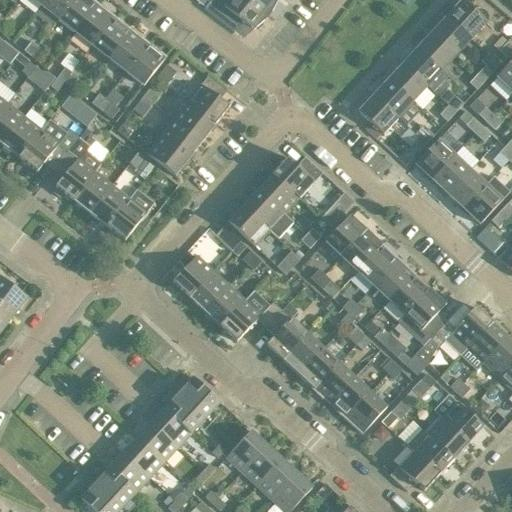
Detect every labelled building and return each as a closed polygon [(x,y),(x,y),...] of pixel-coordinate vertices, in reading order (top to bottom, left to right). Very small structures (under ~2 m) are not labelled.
[(46,0),(41,7),(58,20),(73,0),(46,0)] [(75,34),(82,25),(97,5),(90,0),(73,0),(58,20),(75,34)] [(193,0),(204,9),(209,3),(205,0),(193,0)] [(241,22),(253,31),(265,21),(261,15),(264,11),(249,0),(230,0),(226,6),(214,0),(211,0),(209,3),(204,9),(204,10),(233,33),(241,22)] [(249,0),(264,11),(270,16),(277,2),(275,0),(249,0)] [(478,10),(474,12),(462,0),(446,17),(471,40),(486,23),(488,19),(487,14),(483,11),(478,10)] [(75,34),(92,47),(114,19),(97,5),(82,25),(75,34)] [(471,40),(446,17),(432,32),(456,55),(471,40)] [(92,47),(109,60),(131,32),(114,19),(92,47)] [(9,25),(3,20),(0,24),(0,33),(2,35),(9,25)] [(109,60),(126,73),(148,45),(131,32),(109,60)] [(456,55),(432,32),(417,48),(441,71),(456,55)] [(501,38),(493,46),(498,51),(506,43),(501,38)] [(23,52),(30,57),(37,47),(31,42),(23,52)] [(506,58),(511,51),(511,47),(507,42),(506,43),(498,51),(506,58)] [(144,87),(166,59),(148,45),(126,73),(144,87)] [(36,61),(43,52),(37,47),(30,57),(36,61)] [(402,64),(427,87),(433,92),(447,76),(441,71),(417,48),(402,64)] [(511,61),(496,79),(511,93),(511,61)] [(22,73),(28,78),(36,69),(29,64),(22,73)] [(427,87),(402,64),(388,80),(412,102),(427,87)] [(477,74),(484,81),(492,73),(485,66),(477,74)] [(165,68),(156,80),(165,87),(174,75),(165,68)] [(34,83),(42,74),(36,69),(28,78),(34,83)] [(64,83),(71,74),(65,69),(57,78),(64,83)] [(70,88),(77,79),(71,74),(64,83),(70,88)] [(484,81),(477,74),(468,83),(476,90),(484,81)] [(215,126),(229,108),(220,101),(227,92),(208,77),(187,104),(215,126)] [(64,83),(57,78),(50,88),(56,93),(64,83)] [(412,102),(388,80),(373,95),(397,118),(412,102)] [(143,97),(153,105),(158,98),(148,91),(143,97)] [(91,105),(98,110),(105,100),(99,95),(91,105)] [(397,118),(373,95),(357,112),(371,124),(382,134),(382,135),(397,118)] [(153,105),(143,97),(138,104),(148,111),(153,105)] [(455,113),(463,104),(455,97),(447,106),(455,113)] [(98,110),(111,120),(118,111),(105,100),(98,110)] [(174,121),(202,143),(215,126),(187,104),(174,121)] [(0,114),(0,145),(2,147),(24,118),(7,105),(0,114)] [(455,113),(447,106),(439,115),(446,122),(455,113)] [(476,115),(485,123),(492,115),(483,107),(476,115)] [(86,128),(96,116),(88,110),(79,122),(86,128)] [(501,124),(492,115),(485,123),(494,131),(501,124)] [(19,160),(41,132),(24,118),(2,147),(19,160)] [(465,126),(474,134),(481,127),(472,119),(465,126)] [(160,138),(189,160),(202,143),(174,121),(160,138)] [(44,164),(53,172),(78,140),(68,132),(66,135),(49,122),(41,132),(19,160),(37,174),(44,164)] [(371,124),(365,130),(376,140),(382,134),(371,124)] [(126,139),(131,132),(122,125),(117,131),(126,139)] [(489,135),(481,127),(474,134),(482,142),(489,135)] [(425,144),(433,136),(426,129),(418,137),(425,144)] [(425,144),(418,137),(410,146),(417,153),(425,144)] [(189,160),(160,138),(147,156),(175,178),(189,160)] [(73,202),(95,174),(102,164),(86,152),(90,148),(78,140),(53,172),(63,179),(55,188),(73,202)] [(414,165),(431,180),(454,156),(437,140),(414,165)] [(498,153),(507,162),(511,156),(511,151),(506,146),(498,153)] [(123,160),(129,165),(137,155),(130,151),(123,160)] [(136,170),(143,161),(137,155),(129,165),(136,170)] [(431,180),(447,195),(470,170),(454,156),(431,180)] [(322,175),(305,159),(296,167),(288,159),(272,175),(299,200),(322,175)] [(447,195),(462,210),(485,185),(470,170),(447,195)] [(73,202),(90,215),(112,187),(95,174),(73,202)] [(258,191),(284,216),(299,200),(272,175),(258,191)] [(491,179),(485,185),(462,210),(479,225),(508,194),(491,179)] [(90,215),(107,229),(136,191),(129,200),(112,187),(90,215)] [(136,191),(107,229),(124,242),(137,227),(146,215),(154,205),(136,191)] [(243,207),(269,232),(276,238),(290,222),(284,216),(258,191),(243,207)] [(343,195),(321,219),(330,228),(353,204),(343,195)] [(506,219),(511,213),(511,208),(507,204),(499,212),(506,219)] [(269,232),(243,207),(228,223),(254,248),(269,232)] [(506,219),(499,212),(490,221),(498,228),(506,219)] [(146,215),(137,227),(143,232),(152,220),(146,215)] [(325,243),(341,258),(366,232),(350,216),(325,243)] [(321,221),(317,225),(323,230),(327,226),(321,221)] [(231,253),(240,243),(224,228),(215,238),(231,253)] [(476,238),(493,255),(502,245),(485,229),(476,238)] [(306,236),(315,245),(320,239),(311,230),(306,236)] [(341,258),(357,273),(382,246),(366,232),(341,258)] [(315,245),(306,236),(301,242),(309,250),(315,245)] [(357,273),(373,287),(398,261),(382,246),(357,273)] [(242,261),(248,267),(256,258),(250,252),(242,261)] [(285,276),(299,261),(291,253),(276,268),(285,276)] [(511,253),(511,254),(505,254),(499,260),(511,271),(511,253)] [(186,254),(178,263),(185,269),(193,261),(186,254)] [(172,283),(188,299),(213,272),(197,257),(193,261),(185,269),(172,283)] [(254,272),(262,263),(256,258),(248,267),(254,272)] [(373,287),(389,302),(413,276),(398,261),(373,287)] [(310,280),(316,285),(324,276),(318,271),(310,280)] [(188,299),(204,313),(229,287),(213,272),(188,299)] [(322,290),(330,282),(324,276),(316,285),(322,290)] [(405,317),(429,290),(413,276),(389,302),(405,317)] [(0,307),(13,317),(27,299),(0,278),(0,307)] [(204,313),(220,328),(245,302),(229,287),(204,313)] [(405,317),(398,324),(423,347),(430,340),(446,322),(437,314),(446,305),(429,290),(405,317)] [(348,314),(356,306),(350,300),(342,309),(348,314)] [(257,321),(265,329),(282,312),(273,304),(261,317),(245,302),(220,328),(236,343),(257,321)] [(291,320),(297,313),(288,305),(282,312),(265,329),(274,337),(266,346),(282,361),(307,335),(291,320)] [(354,320),(362,311),(356,306),(348,314),(354,320)] [(0,334),(0,335),(13,317),(0,307),(0,334)] [(461,356),(467,350),(491,324),(475,308),(455,330),(446,322),(430,340),(439,348),(445,341),(461,356)] [(348,314),(346,317),(340,323),(346,328),(354,320),(348,314)] [(467,350),(483,365),(507,338),(491,324),(467,350)] [(356,346),(364,337),(354,328),(346,337),(356,346)] [(374,338),(380,344),(388,335),(382,330),(374,338)] [(282,361),(298,376),(322,350),(307,335),(282,361)] [(361,351),(370,343),(364,337),(356,346),(361,351)] [(483,365),(498,379),(511,364),(511,342),(507,338),(483,365)] [(298,376),(314,391),(338,364),(322,350),(298,376)] [(405,367),(410,361),(401,353),(396,359),(405,367)] [(426,368),(414,357),(410,361),(405,367),(416,378),(426,368)] [(381,370),(387,375),(395,367),(389,361),(381,370)] [(330,405),(354,379),(338,364),(314,391),(330,405)] [(511,364),(498,379),(511,391),(511,396),(508,401),(511,404),(511,364)] [(393,381),(401,372),(395,367),(387,375),(393,381)] [(429,389),(435,383),(426,375),(421,381),(429,389)] [(444,376),(440,380),(445,385),(449,380),(444,376)] [(192,379),(164,410),(191,435),(219,404),(192,379)] [(330,405),(345,420),(370,394),(354,379),(330,405)] [(450,389),(455,394),(464,385),(458,380),(450,389)] [(461,400),(469,391),(464,385),(455,394),(461,400)] [(386,409),(370,394),(345,420),(362,435),(386,409)] [(442,420),(468,445),(483,428),(448,396),(433,412),(442,420)] [(471,409),(480,417),(488,408),(479,400),(471,409)] [(402,401),(396,407),(405,415),(410,409),(402,401)] [(405,415),(396,407),(391,413),(397,418),(400,421),(405,415)] [(177,450),(191,435),(164,410),(150,425),(177,450)] [(391,413),(382,423),(387,428),(397,418),(391,413)] [(410,420),(400,437),(410,443),(421,426),(410,420)] [(468,445),(442,420),(427,436),(453,460),(468,445)] [(163,465),(177,450),(150,425),(137,440),(163,465)] [(388,434),(379,426),(371,434),(380,443),(388,434)] [(453,460),(427,436),(422,431),(407,447),(412,452),(439,476),(453,460)] [(226,459),(241,474),(266,447),(251,432),(226,459)] [(123,454),(150,479),(163,465),(137,440),(123,454)] [(218,459),(224,452),(218,446),(211,454),(218,459)] [(256,488),(281,461),(266,447),(241,474),(256,488)] [(439,476),(412,452),(389,477),(407,493),(415,484),(424,492),(439,476)] [(136,494),(150,479),(123,454),(109,469),(136,494)] [(256,488),(271,502),(297,475),(281,461),(256,488)] [(209,465),(202,473),(207,477),(214,470),(209,465)] [(119,511),(136,494),(109,469),(80,500),(82,502),(77,508),(80,511),(119,511)] [(200,485),(207,477),(202,473),(195,480),(200,485)] [(282,511),(290,511),(312,489),(297,475),(271,502),(282,511)] [(176,490),(169,498),(174,502),(181,495),(176,490)] [(205,498),(212,505),(218,499),(211,492),(205,498)] [(181,495),(174,502),(179,507),(186,499),(181,495)] [(222,495),(218,499),(224,505),(228,500),(222,495)] [(169,497),(162,504),(168,510),(174,502),(169,498),(169,497)] [(224,505),(218,499),(212,505),(219,511),(220,511),(226,506),(224,505)] [(174,502),(168,510),(170,511),(174,511),(179,507),(174,502)] [(197,511),(206,511),(208,510),(200,503),(194,510),(197,511)]
